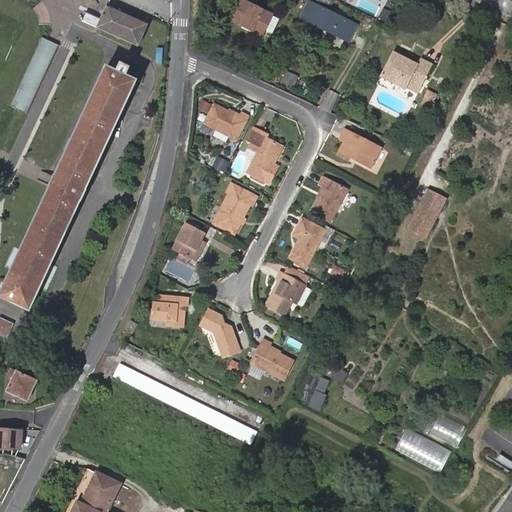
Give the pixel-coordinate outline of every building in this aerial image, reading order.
[(237,13),(235,20),(265,32),(267,26),(273,11),(245,0),(242,0),(240,5),(237,4),(235,12),(237,13)] [(310,18),(320,1),(317,0),(309,0),(302,13),(310,18)] [(359,23),(320,1),(310,18),(319,22),(321,19),(337,27),(340,23),(354,31),(359,23)] [(147,25),(107,7),(98,28),(138,45),(147,25)] [(281,14),(273,11),(267,26),(275,30),(281,14)] [(350,40),(354,31),(340,23),(337,27),(321,19),(319,22),(350,40)] [(59,45),(42,37),(9,105),(26,114),(59,45)] [(433,65),(422,59),(419,65),(394,52),(381,76),(406,89),(415,72),(426,78),(433,65)] [(0,296),(29,309),(136,81),(125,76),(129,68),(120,64),(117,73),(106,68),(0,295),(0,296)] [(417,95),(426,78),(415,72),(406,89),(417,95)] [(319,109),(329,113),(338,94),(328,90),(319,109)] [(238,118),(227,113),(214,106),(204,125),(236,142),(248,118),(240,114),(239,116),(238,118)] [(253,147),(259,134),(255,132),(248,144),(253,147)] [(380,149),(346,132),(341,141),(345,144),(339,156),(348,161),(350,158),(371,168),(380,149)] [(268,138),(259,134),(253,147),(250,151),(259,155),(249,175),(269,186),(278,169),(274,167),(283,150),(266,141),(268,138)] [(224,174),(228,165),(216,159),(211,168),(224,174)] [(348,193),(324,181),(320,188),(326,191),(314,215),(332,225),(348,193)] [(257,199),(231,186),(228,194),(229,194),(214,224),(235,235),(250,205),(252,206),(257,199)] [(445,200),(425,190),(406,229),(426,239),(445,200)] [(326,233),(301,221),(293,237),(299,241),(289,261),(306,271),(326,233)] [(191,262),(202,242),(205,236),(201,234),(202,231),(188,224),(173,252),(175,253),(173,258),(181,263),(184,258),(191,262)] [(206,244),(202,242),(191,262),(196,264),(206,244)] [(189,266),(191,262),(184,258),(181,263),(188,266),(189,266)] [(296,283),(301,273),(287,266),(282,276),(296,283)] [(341,280),(345,273),(336,268),(332,276),(341,280)] [(295,305),(309,278),(301,273),(296,283),(282,276),(279,274),(276,282),(278,283),(280,284),(275,294),(273,293),(265,306),(283,316),(291,302),(295,305)] [(179,311),(185,311),(187,312),(188,303),(160,299),(159,307),(154,307),(153,322),(167,324),(166,328),(182,330),(184,316),(179,315),(179,311)] [(208,311),(200,327),(214,335),(223,359),(237,354),(232,342),(236,340),(232,328),(227,330),(222,318),(208,311)] [(15,325),(0,317),(0,337),(7,341),(15,325)] [(136,325),(132,323),(130,322),(126,330),(131,333),(136,325)] [(289,338),(287,343),(299,349),(301,343),(289,338)] [(236,340),(232,342),(237,354),(241,352),(236,340)] [(273,344),(266,341),(254,365),(284,381),(295,361),(271,348),(273,344)] [(241,366),(234,362),(230,371),(237,375),(241,366)] [(257,433),(119,365),(112,377),(251,445),(257,433)] [(36,381),(12,369),(10,375),(14,377),(7,392),(26,401),(36,381)] [(348,376),(337,369),(331,378),(343,385),(348,376)] [(244,383),(247,378),(241,375),(238,381),(244,383)] [(329,382),(323,379),(318,390),(324,393),(329,382)] [(327,396),(317,391),(311,405),(320,410),(327,396)] [(467,426),(438,410),(429,428),(458,444),(467,426)] [(22,430),(0,428),(0,451),(19,452),(21,446),(22,430)] [(449,444),(425,431),(419,441),(444,455),(449,444)] [(107,511),(122,483),(89,467),(65,511),(107,511)]
